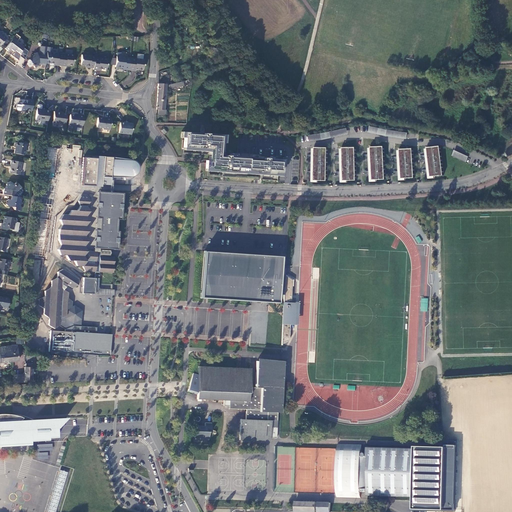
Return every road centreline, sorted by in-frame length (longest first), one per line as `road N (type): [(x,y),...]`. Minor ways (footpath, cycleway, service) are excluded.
road 1 (residential): [(511,161),(470,181),(414,189),(178,183)]
road 2 (tertiary): [(194,511),(151,417),(166,194)]
